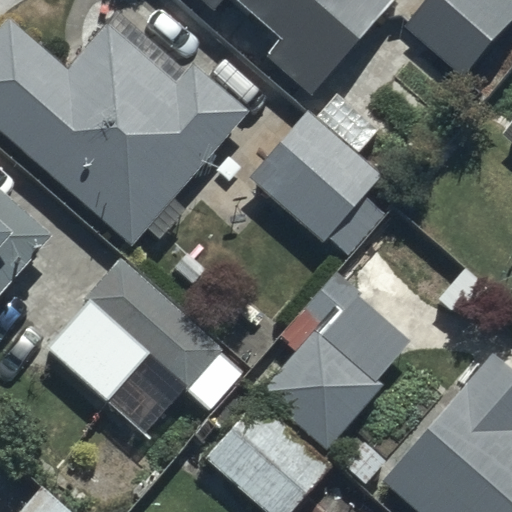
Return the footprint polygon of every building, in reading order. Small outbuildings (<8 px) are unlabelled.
[(394,0),(199,0),(216,14),(228,0),(232,0),(279,40),(263,59),(309,99),(394,0)] [(511,22),(511,0),(429,0),(409,25),(469,74),(511,22)] [(189,66),(183,73),(116,12),(78,55),(64,70),(6,18),(0,24),(0,134),(127,248),(145,229),(157,240),(184,211),(173,201),(248,119),(189,66)] [(304,114),(249,178),(323,242),(379,177),(356,156),(377,131),(334,95),(312,121),(304,114)] [(0,295),(51,238),(0,192),(0,295)] [(220,351),(116,260),(39,348),(105,405),(142,362),(181,395),(220,351)] [(321,324),(259,391),(325,452),(382,391),(373,383),(408,345),(331,274),(301,306),(321,324)] [(511,511),(511,377),(489,357),(378,485),(409,511),(511,511)] [(251,401),(202,459),(266,511),(286,511),(327,463),(251,401)] [(58,511),(39,494),(22,511),(58,511)]
